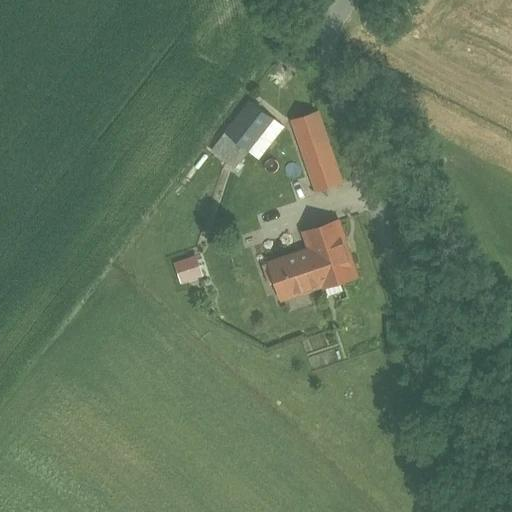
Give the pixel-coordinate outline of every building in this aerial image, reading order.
[(283,126),(251,101),(212,150),(235,168),(249,151),(258,158),(283,126)] [(323,127),(298,136),(317,189),(341,181),(323,127)] [(193,210),(215,219),(232,178),(210,169),(193,210)] [(339,222),(305,233),(311,252),(276,264),(282,284),(317,272),(322,287),(357,275),(339,222)] [(178,284),(201,276),(194,254),(171,261),(178,284)]
